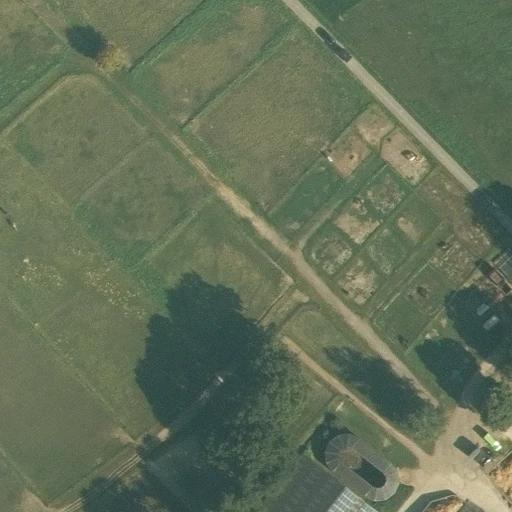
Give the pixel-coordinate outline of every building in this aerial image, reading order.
[(511,251),(510,249),(459,290),(493,332),(508,320),(501,311),(511,301),(511,251)] [(350,449),(357,440),(348,436),(337,437),(329,443),(325,453),(326,463),(332,472),(339,463),(336,455),(341,448),(350,449)] [(339,463),(332,472),(364,496),(374,500),(384,499),(392,493),(396,483),(395,473),(389,464),(357,440),(350,449),(383,475),(385,481),(380,488),(373,488),(339,463)] [(256,511),(375,511),(302,454),(258,510),(256,511)] [(459,511),(482,511),(468,501),(459,511)]
